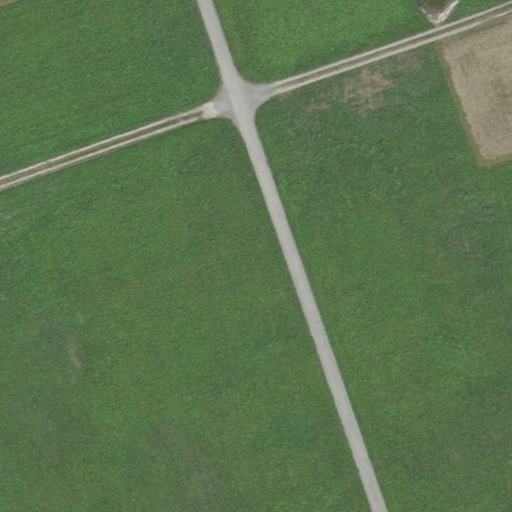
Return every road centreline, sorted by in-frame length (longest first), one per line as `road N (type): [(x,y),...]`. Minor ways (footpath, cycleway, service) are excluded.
road 1 (track): [(511,4),(0,184)]
road 2 (track): [(204,0),(379,511)]
